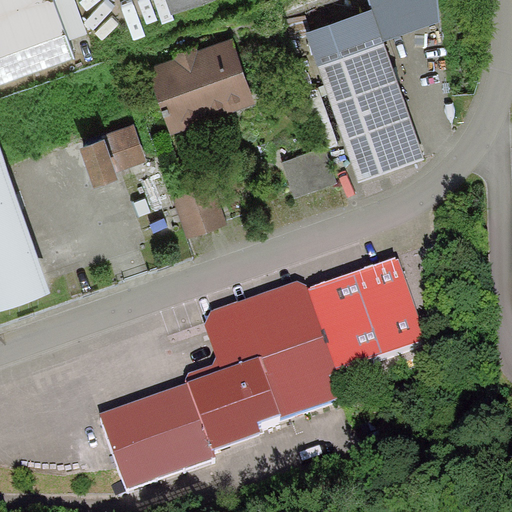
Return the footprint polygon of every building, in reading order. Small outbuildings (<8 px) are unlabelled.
[(54,0),(0,0),(0,82),(75,55),(54,0)] [(67,0),(59,3),(74,44),(92,37),(78,0),(67,0)] [(433,5),(432,0),(370,0),(380,25),(433,5)] [(347,8),(330,14),(336,30),(353,24),(347,8)] [(319,11),(296,20),(306,46),(329,37),(319,11)] [(378,28),(313,52),(357,172),(422,148),(378,28)] [(226,34),(152,59),(171,116),(211,102),(209,95),(243,83),(226,34)] [(438,39),(412,42),(415,67),(440,65),(438,39)] [(134,124),(85,141),(97,174),(146,156),(134,124)] [(0,149),(0,294),(3,302),(49,286),(0,149)] [(213,183),(174,193),(183,228),(222,218),(213,183)] [(184,373),(186,382),(210,448),(256,431),(252,421),(279,412),(330,394),(320,367),(327,364),(327,355),(302,289),(289,282),(210,306),(203,322),(214,353),(210,366),(184,373)] [(186,382),(97,413),(124,488),(213,457),(210,448),(186,382)]
